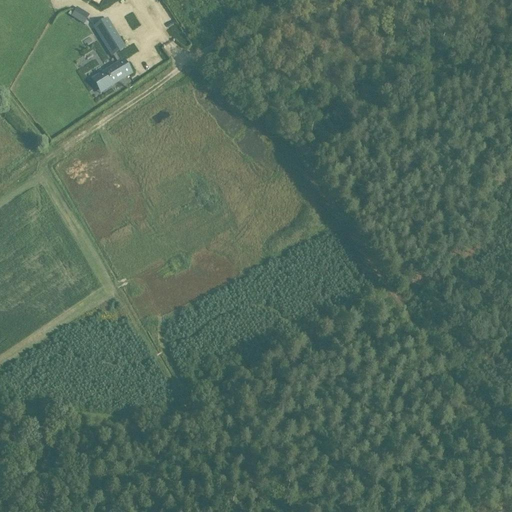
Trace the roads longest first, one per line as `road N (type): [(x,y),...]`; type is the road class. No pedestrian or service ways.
road 1 (track): [(190,61),(307,168),(511,473)]
road 2 (track): [(0,189),(166,75)]
